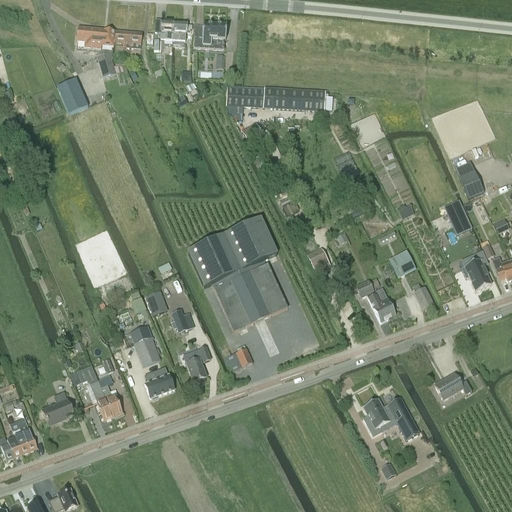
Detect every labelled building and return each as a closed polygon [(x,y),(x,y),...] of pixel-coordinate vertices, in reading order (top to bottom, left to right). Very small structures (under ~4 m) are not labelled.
[(172,36),(172,25),(160,24),(155,24),(154,37),(160,37),(159,42),(160,42),(160,43),(172,44),(172,36)] [(185,36),(185,34),(190,34),(190,32),(192,32),(192,27),(186,27),(186,26),(172,25),(172,36),(172,44),(184,44),(185,36)] [(223,42),(224,27),(215,27),(208,26),(201,26),(193,26),(193,51),(223,52),(223,42)] [(101,48),(102,32),(82,30),(79,30),(77,29),(77,32),(76,44),(76,52),(94,54),(94,51),(100,52),(101,48)] [(113,49),(113,46),(114,33),(102,32),(101,48),(113,49)] [(114,33),(113,46),(123,46),(123,50),(140,51),(141,35),(114,33)] [(112,59),(110,55),(97,58),(102,80),(115,77),(113,69),(110,60),(112,59)] [(224,58),(216,58),(215,70),(223,70),(224,58)] [(125,69),(113,69),(115,77),(126,73),(125,69)] [(157,79),(164,76),(161,69),(154,72),(157,79)] [(75,81),(57,89),(69,118),(88,109),(75,81)] [(226,109),(263,111),(323,115),(324,94),(264,91),(227,89),(226,109)] [(2,96),(6,104),(6,106),(9,105),(12,104),(8,93),(2,96)] [(178,101),(177,102),(176,102),(178,105),(180,110),(182,109),(183,109),(186,107),(182,100),(179,101),(178,101)] [(247,146),(262,139),(255,126),(240,134),(244,141),(247,146)] [(349,181),(360,176),(349,152),(338,157),(349,181)] [(469,164),(455,171),(459,181),(474,175),(469,165),(469,164)] [(271,180),(277,177),(271,166),(265,169),(271,180)] [(468,202),(483,195),(474,175),(459,181),(468,202)] [(491,229),(479,200),(472,202),(483,232),(491,229)] [(287,219),(299,213),(295,204),(283,210),(287,219)] [(401,212),(397,213),(402,222),(414,216),(410,208),(404,210),(401,212)] [(471,231),(461,209),(446,216),(456,238),(471,231)] [(187,254),(204,290),(211,287),(233,335),(286,311),(265,263),(276,257),(260,221),(187,254)] [(498,237),(509,232),(504,221),(493,226),(498,237)] [(395,237),(393,234),(379,241),(380,244),(395,237)] [(487,261),(493,258),(489,248),(483,251),(487,261)] [(321,250),(307,257),(306,258),(317,279),(332,271),(321,250)] [(398,282),(416,272),(406,254),(388,263),(398,282)] [(464,270),(461,271),(465,282),(468,280),(475,295),(491,288),(482,269),(488,267),(482,254),(473,258),(476,264),(464,270)] [(511,282),(511,268),(510,263),(503,265),(501,260),(492,263),(497,277),(504,274),(508,284),(511,282)] [(168,265),(162,267),(157,270),(160,276),(171,271),(168,265)] [(372,291),(378,288),(375,280),(368,284),(372,291)] [(366,299),(368,302),(367,302),(379,326),(395,318),(382,291),(374,295),(372,291),(368,284),(368,283),(355,289),(361,301),(366,299)] [(422,313),(433,308),(424,290),(413,295),(422,313)] [(138,294),(130,297),(136,316),(144,314),(138,294)] [(159,295),(145,300),(152,319),(166,314),(159,295)] [(181,313),(171,317),(173,322),(178,336),(193,330),(188,317),(183,319),(181,313)] [(147,329),(130,335),(142,370),(160,363),(147,329)] [(75,346),(79,355),(85,352),(81,344),(75,346)] [(203,365),(210,362),(205,350),(198,353),(203,365)] [(230,376),(252,367),(246,352),(224,361),(229,374),(230,376)] [(192,385),(206,380),(199,361),(185,367),(192,385)] [(102,364),(107,376),(113,374),(109,362),(102,364)] [(112,420),(100,391),(98,384),(91,368),(76,374),(81,386),(88,383),(89,387),(97,406),(96,406),(104,424),(112,420)] [(158,399),(174,393),(168,377),(167,378),(165,370),(156,373),(159,381),(144,387),(149,402),(150,401),(153,402),(157,401),(158,399)] [(454,377),(434,388),(442,402),(461,391),(465,397),(471,393),(465,383),(460,386),(454,377)] [(100,391),(112,420),(121,416),(114,399),(112,400),(107,388),(112,386),(110,380),(99,385),(102,390),(100,391)] [(0,390),(0,395),(13,391),(11,387),(0,390)] [(56,407),(41,413),(47,428),(60,423),(61,424),(73,419),(64,395),(53,399),(56,407)] [(377,402),(362,410),(367,419),(363,421),(372,439),(382,435),(379,430),(394,422),(406,444),(419,437),(400,402),(387,409),(388,412),(384,414),(377,402)] [(13,411),(12,409),(11,404),(0,408),(3,415),(13,411)] [(31,438),(24,421),(9,427),(11,433),(10,434),(19,458),(36,451),(31,438)] [(12,461),(19,458),(10,434),(8,435),(11,441),(6,443),(8,447),(12,461)] [(8,447),(6,443),(5,444),(4,440),(0,441),(0,457),(3,457),(5,463),(12,461),(8,447)] [(386,482),(395,477),(390,466),(381,471),(386,482)] [(58,500),(49,504),(52,511),(62,511),(63,511),(70,511),(77,509),(70,491),(67,492),(66,490),(59,494),(59,496),(57,497),(58,500)]
